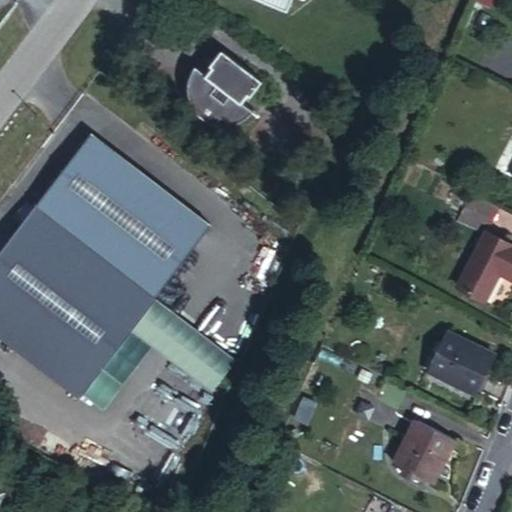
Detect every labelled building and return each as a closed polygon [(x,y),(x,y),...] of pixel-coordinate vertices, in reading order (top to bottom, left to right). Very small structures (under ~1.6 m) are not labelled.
[(207,74),(197,65),(195,67),(194,68),(194,69),(193,70),(192,72),(191,74),(191,75),(189,78),(189,80),(189,81),(189,82),(189,83),(188,85),(188,89),(188,90),(188,92),(189,94),(189,95),(189,97),(190,99),(190,100),(191,101),(191,102),(192,103),(192,104),(196,111),(197,112),(198,113),(199,114),(200,115),(201,115),(202,116),(204,117),(205,119),(206,119),(207,120),(209,121),(211,122),(212,122),(213,122),(214,123),(215,123),(217,123),(219,123),(220,124),(226,124),(227,124),(230,124),(231,123),(232,123),(234,122),(236,122),(237,122),(240,120),(242,120),(242,118),(243,118),(245,117),(246,116),(247,116),(248,115),(249,114),(249,113),(251,112),(251,111),(252,110),(241,101),(248,94),(249,95),(261,80),(223,50),(212,64),(214,66),(207,74)] [(153,294),(35,202),(0,247),(0,333),(76,393),(79,389),(153,294)] [(508,209),(499,204),(495,213),(503,217),(508,209)] [(469,235),(485,244),(487,243),(499,221),(481,212),(469,235)] [(511,255),(487,243),(485,244),(458,299),(484,312),(498,283),(511,290),(511,255)] [(231,356),(153,294),(79,389),(98,404),(148,341),(206,387),(231,356)] [(446,342),(425,381),(474,406),(495,367),(446,342)] [(414,433),(391,476),(428,495),(450,452),(414,433)]
